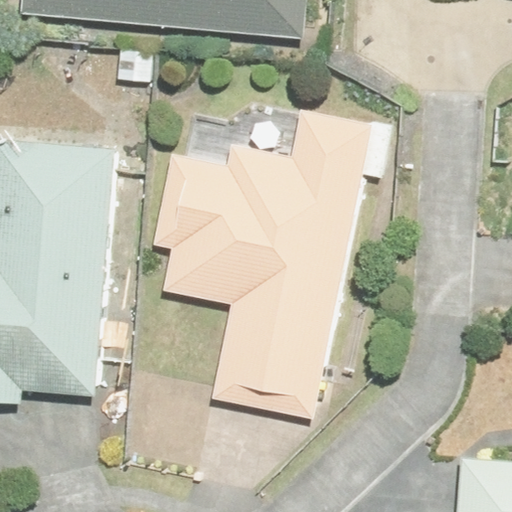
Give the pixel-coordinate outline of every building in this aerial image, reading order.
[(0,0),(0,61),(253,79),(257,0),(0,0)] [(511,0),(363,0),(362,37),(511,43),(511,0)] [(305,158),(244,145),(239,166),(186,155),(166,246),(183,249),(174,290),(245,306),(225,398),(323,419),(386,126),(315,111),(305,158)] [(3,141),(0,193),(0,397),(34,400),(35,389),(113,394),(132,148),(3,141)] [(511,177),(482,175),(473,282),(503,284),(498,364),(511,365),(511,177)] [(511,511),(511,409),(492,409),(487,492),(410,487),(408,511),(511,511)]
